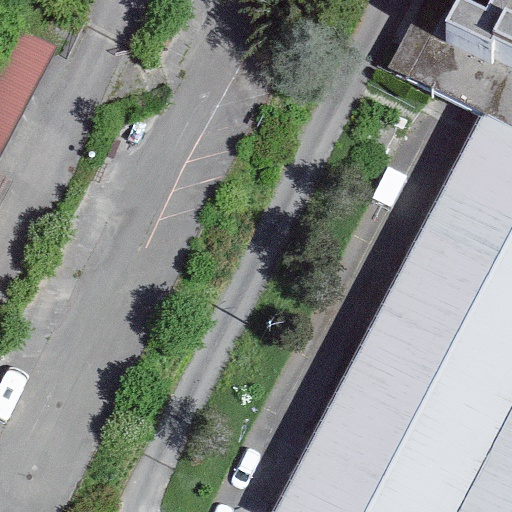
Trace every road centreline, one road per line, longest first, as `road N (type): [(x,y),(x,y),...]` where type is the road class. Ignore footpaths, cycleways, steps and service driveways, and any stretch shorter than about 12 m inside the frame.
road 1 (unknown): [(387,0),(142,511)]
road 2 (unknown): [(0,477),(272,0)]
